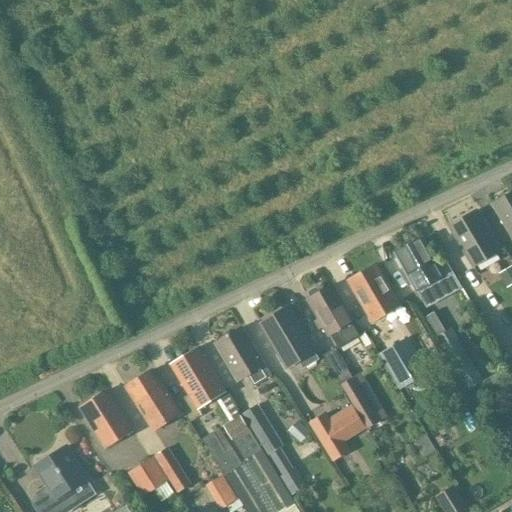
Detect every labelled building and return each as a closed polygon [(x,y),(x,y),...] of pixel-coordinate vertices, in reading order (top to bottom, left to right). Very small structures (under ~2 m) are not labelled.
[(511,194),(494,205),(511,235),(511,194)] [(500,251),(477,212),(452,226),(474,265),(500,251)] [(423,288),(430,300),(452,288),(424,238),(397,253),(418,291),(423,288)] [(401,305),(378,264),(350,279),(373,321),(401,305)] [(333,285),(322,292),(320,289),(317,288),(311,291),(311,294),(313,297),(309,300),(330,336),(333,334),(340,346),(359,335),(352,323),(355,321),(333,285)] [(315,351),(289,306),(261,322),(288,367),(298,361),(303,369),(319,359),(315,351)] [(466,391),(475,386),(483,381),(452,328),(437,337),(462,379),(460,381),(466,391)] [(248,376),(254,386),(271,376),(244,329),(218,345),(239,381),(248,376)] [(424,376),(428,374),(407,337),(380,352),(401,388),(419,421),(441,408),(424,376)] [(227,393),(200,348),(172,365),(199,410),(227,393)] [(335,348),(324,354),(343,386),(354,379),(335,348)] [(126,387),(154,431),(182,413),(154,370),(126,387)] [(133,431),(108,391),(80,408),(106,449),(133,431)] [(269,455),(282,448),(284,446),(259,404),(243,414),(269,455)] [(345,442),(346,442),(367,429),(353,405),(331,418),(345,442)] [(328,413),(310,423),(334,463),(352,452),(346,442),(345,442),(331,418),(328,413)] [(261,449),(243,418),(240,414),(223,425),(244,459),(261,449)] [(304,422),(293,427),(299,442),(310,437),(304,422)] [(243,465),(233,448),(227,452),(214,432),(203,439),(225,476),(243,465)] [(37,511),(72,511),(82,506),(72,490),(88,480),(67,447),(37,467),(49,486),(51,484),(58,494),(46,502),(45,500),(35,507),(37,511)] [(178,493),(179,492),(192,484),(169,447),(155,456),(178,493)] [(169,481),(154,457),(129,473),(144,496),(169,481)] [(225,505),(237,498),(222,474),(210,481),(225,505)] [(466,511),(455,487),(439,495),(446,511),(466,511)]
